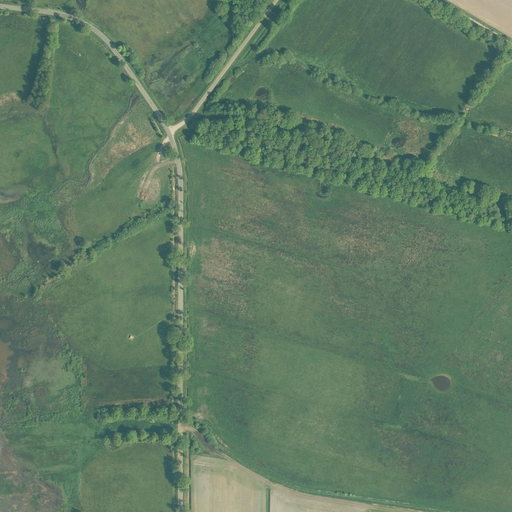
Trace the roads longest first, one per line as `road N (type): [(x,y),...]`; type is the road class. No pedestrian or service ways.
road 1 (tertiary): [(179,511),(179,177),(168,131)]
road 2 (tertiary): [(168,131),(89,26),(0,6)]
road 3 (unclassified): [(168,131),(191,114),(276,0)]
road 4 (track): [(323,500),(253,476),(180,428)]
